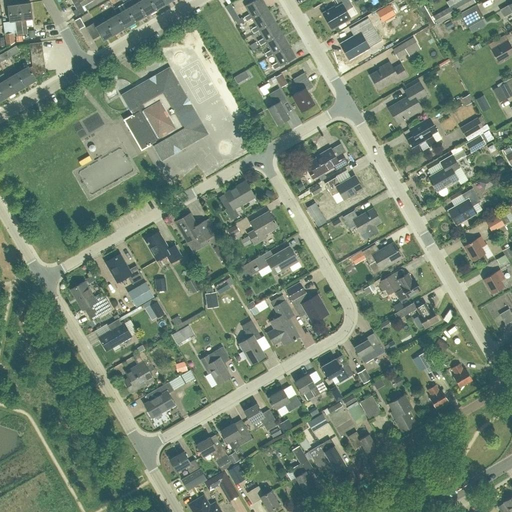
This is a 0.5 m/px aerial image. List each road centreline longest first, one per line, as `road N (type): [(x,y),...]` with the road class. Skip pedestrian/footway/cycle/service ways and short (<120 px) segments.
road 1 (residential): [(143,448),(347,326),(344,301),(262,153)]
road 2 (residential): [(509,384),(347,105)]
road 3 (residential): [(42,279),(262,153)]
road 4 (residential): [(294,511),(509,384)]
road 5 (residential): [(143,448),(42,279)]
road 6 (residential): [(86,67),(200,0)]
road 7 (residential): [(347,105),(288,0)]
